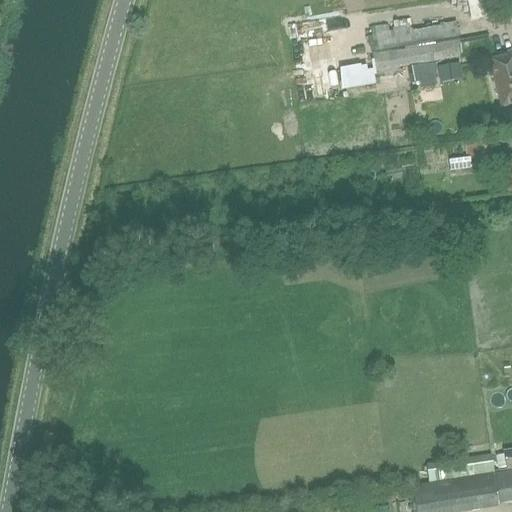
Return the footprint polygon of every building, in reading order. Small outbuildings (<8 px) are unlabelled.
[(374,72),(491,51),(488,35),(457,40),(454,22),(368,38),(374,72)] [(511,55),(488,61),(496,97),(499,108),(511,105),(511,55)] [(431,64),(407,69),(409,83),(420,81),(421,87),(435,84),(431,64)] [(511,163),(502,165),(506,195),(511,194),(511,163)] [(511,449),(502,451),(505,471),(511,469),(511,449)] [(497,503),(511,500),(511,471),(493,474),(411,486),(415,511),(471,511),(497,508),(497,503)]
